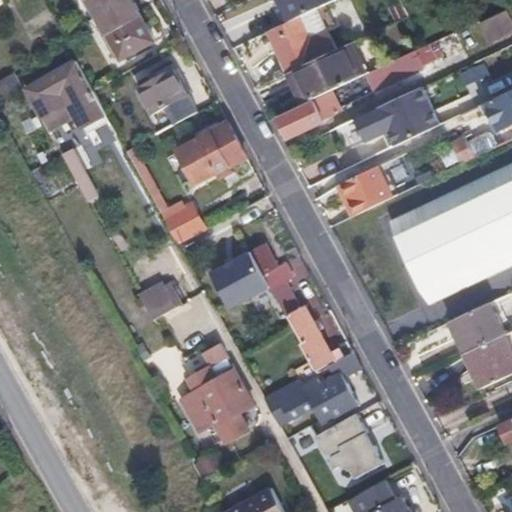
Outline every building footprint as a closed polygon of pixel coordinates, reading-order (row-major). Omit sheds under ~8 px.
[(89,0),(100,18),(133,0),(132,0),(89,0)] [(133,0),(100,18),(122,59),(156,42),(133,0)] [(271,31),(291,74),(338,51),(317,10),(271,31)] [(490,44),(511,33),(511,14),(510,11),(481,25),(490,44)] [(338,51),(291,74),(305,103),(311,100),(331,91),(367,74),(353,44),(338,51)] [(427,69),(418,50),(367,74),(376,93),(427,69)] [(89,85),(77,62),(30,88),(23,92),(39,122),(65,109),(73,121),(79,132),(107,116),(93,91),(89,85)] [(153,116),(189,98),(174,71),(140,90),(153,116)] [(423,88),(379,109),(398,147),(442,126),(423,88)] [(331,91),(311,100),(312,105),(279,120),(289,141),(324,123),(323,119),(340,111),(331,91)] [(511,123),(511,92),(487,104),(500,129),(511,123)] [(39,122),(46,134),(73,121),(65,109),(39,122)] [(82,137),(110,121),(107,116),(79,132),(82,137)] [(197,187),(248,159),(229,124),(178,152),(197,187)] [(452,144),(462,164),(492,150),(484,138),(469,144),(465,138),(452,144)] [(63,164),(74,184),(85,178),(73,159),(63,164)] [(511,165),(385,228),(425,309),(511,266),(511,165)] [(377,169),(340,187),(355,217),(392,199),(377,169)] [(85,178),(74,184),(77,189),(89,210),(100,205),(85,178)] [(195,205),(166,221),(180,246),(208,231),(195,205)] [(108,243),(117,260),(125,256),(116,239),(108,243)] [(261,247),(249,252),(250,254),(261,273),(274,267),(261,247)] [(250,254),(212,275),(231,310),(270,289),(261,273),(250,254)] [(270,289),(272,294),(284,287),(290,284),(279,265),(274,267),(261,273),(270,289)] [(316,373),(326,368),(339,360),(333,348),(326,351),(302,309),(297,311),(284,287),(272,294),(316,373)] [(143,304),(155,325),(179,312),(168,292),(143,304)] [(488,305),(450,324),(465,355),(504,337),(488,305)] [(511,332),(504,337),(465,355),(483,390),(511,376),(511,332)] [(220,347),(204,355),(210,366),(226,358),(220,347)] [(304,383),(268,403),(285,433),(321,414),(329,428),(359,412),(342,380),(363,369),(354,352),(339,360),(326,368),(331,378),(309,391),(304,383)] [(239,417),(255,409),(234,373),(217,383),(208,368),(185,379),(194,395),(181,403),(198,436),(215,427),(227,446),(249,434),(239,417)] [(371,434),(360,415),(319,438),(328,454),(336,456),(334,465),(337,471),(344,467),(356,474),(360,481),(388,465),(378,448),(369,445),(365,437),(371,434)] [(511,419),(502,424),(511,443),(511,419)] [(209,477),(220,465),(207,454),(196,467),(209,477)] [(150,511),(131,479),(96,499),(103,511),(150,511)] [(388,480),(351,500),(357,511),(413,511),(412,511),(411,511),(404,498),(399,500),(388,480)] [(284,511),(273,489),(230,511),(284,511)]
